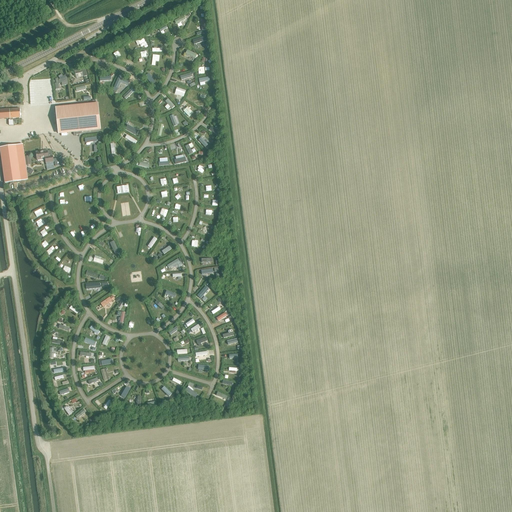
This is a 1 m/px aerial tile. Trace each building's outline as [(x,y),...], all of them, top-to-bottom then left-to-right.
[(183,15),(174,20),(176,24),(185,19),(183,15)] [(196,54),(186,50),(185,53),(195,58),(196,54)] [(74,70),(75,74),(83,72),(84,76),(88,75),(85,67),(74,70)] [(61,82),(62,86),(68,85),(67,78),(65,75),(58,80),(58,78),(55,78),(56,83),(54,83),(55,89),(59,88),(59,84),(61,82)] [(175,106),(168,98),(165,101),(172,109),(175,106)] [(97,104),(55,108),(58,134),(100,129),(97,104)] [(20,109),(0,110),(0,119),(10,119),(10,121),(13,120),(13,118),(20,118),(20,109)] [(220,131),(211,126),(209,129),(218,135),(220,131)] [(137,141),(127,135),(125,138),(135,144),(137,141)] [(208,145),(201,137),(199,139),(206,147),(208,145)] [(22,144),(15,145),(21,181),(28,180),(26,171),(22,144)] [(21,181),(15,145),(0,147),(0,149),(5,183),(21,181)] [(47,150),(36,152),(37,160),(45,158),(46,163),(53,162),(52,155),(48,156),(47,150)] [(202,174),(205,168),(200,165),(196,170),(202,174)] [(182,182),(180,176),(172,179),(174,185),(182,182)] [(117,187),(118,194),(129,192),(128,185),(117,187)] [(43,214),(40,209),(34,212),(36,217),(43,214)] [(39,227),(45,223),(42,218),(36,222),(39,227)] [(157,239),(154,237),(147,246),(151,249),(157,239)] [(119,252),(114,241),(110,243),(115,254),(119,252)] [(170,245),(162,251),(164,254),(172,249),(170,245)] [(61,260),(56,256),(52,260),(58,265),(61,260)] [(178,259),(167,265),(170,269),(181,263),(178,259)] [(67,263),(64,268),(71,272),(73,267),(67,263)] [(208,289),(206,287),(200,294),(202,296),(208,289)] [(110,297),(100,303),(103,307),(112,301),(110,297)] [(165,308),(157,300),(155,303),(163,310),(165,308)] [(79,312),(71,306),(69,309),(77,314),(79,312)] [(225,312),(217,318),(219,321),(227,316),(225,312)] [(195,317),(187,323),(189,326),(197,321),(195,317)] [(178,330),(176,327),(168,332),(171,335),(178,330)] [(96,342),(86,338),(84,342),(94,346),(96,342)] [(107,368),(100,370),(104,381),(109,380),(106,370),(108,370),(107,368)] [(172,394),(164,386),(161,389),(169,397),(172,394)] [(130,389),(127,387),(121,397),(125,399),(130,389)] [(197,393),(188,387),(186,390),(194,397),(197,393)] [(103,408),(106,410),(112,402),(109,400),(103,408)] [(67,406),(64,408),(69,416),(72,414),(69,409),(70,409),(69,407),(68,407),(67,406)] [(83,409),(75,416),(78,419),(86,412),(83,409)]
